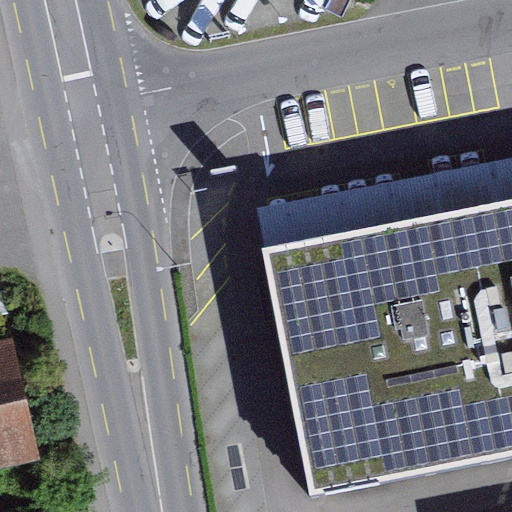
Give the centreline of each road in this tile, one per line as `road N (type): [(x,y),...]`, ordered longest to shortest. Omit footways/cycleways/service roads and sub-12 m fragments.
road 1 (residential): [(80,107),(511,23)]
road 2 (secondary): [(80,107),(162,511)]
